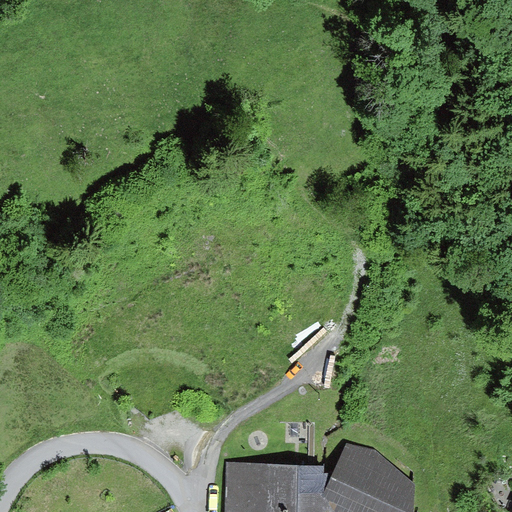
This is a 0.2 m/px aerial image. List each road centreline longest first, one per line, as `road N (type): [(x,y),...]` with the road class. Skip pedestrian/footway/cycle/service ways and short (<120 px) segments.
road 1 (track): [(305,163),(305,187),(342,218),(361,252),(354,303),(318,358),(224,436),(197,505)]
road 2 (residential): [(197,511),(188,491),(149,456),(97,441),(24,464),(0,501)]
